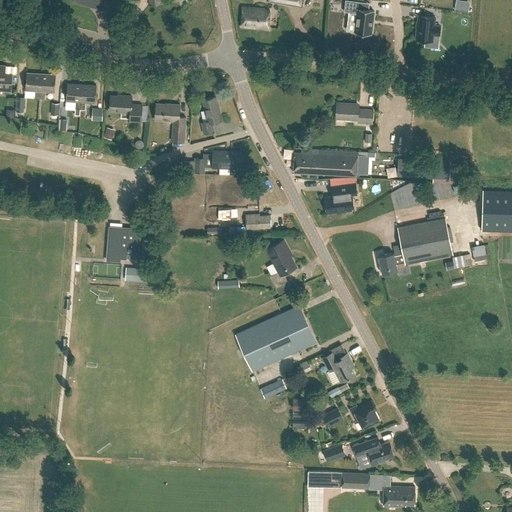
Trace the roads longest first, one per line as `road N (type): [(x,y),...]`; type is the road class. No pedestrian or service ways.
road 1 (tertiary): [(454,511),(312,237),(232,57)]
road 2 (tertiary): [(232,57),(145,64),(0,32)]
road 3 (unclassified): [(232,57),(396,71)]
